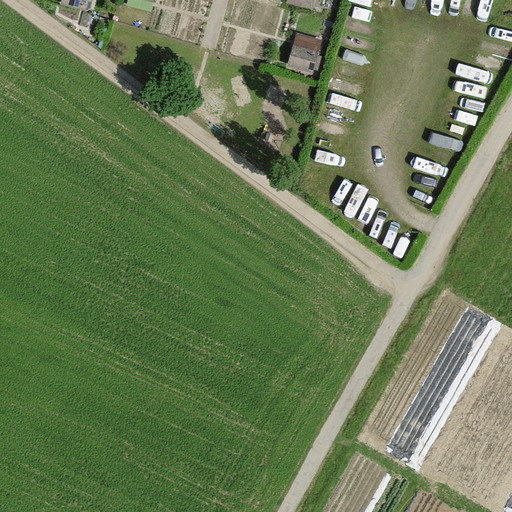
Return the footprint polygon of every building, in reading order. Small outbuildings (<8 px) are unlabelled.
[(63,0),(62,5),(86,11),(87,8),(89,0),(63,0)] [(155,2),(147,0),(130,0),(129,6),(152,12),(155,2)] [(291,0),(290,4),(314,10),(315,7),(316,0),(291,0)] [(296,47),(319,54),(323,41),(299,35),(296,47)] [(296,47),(291,67),(314,73),(315,71),(319,56),(319,54),(296,47)] [(320,72),(323,58),(319,56),(315,71),(320,72)]
